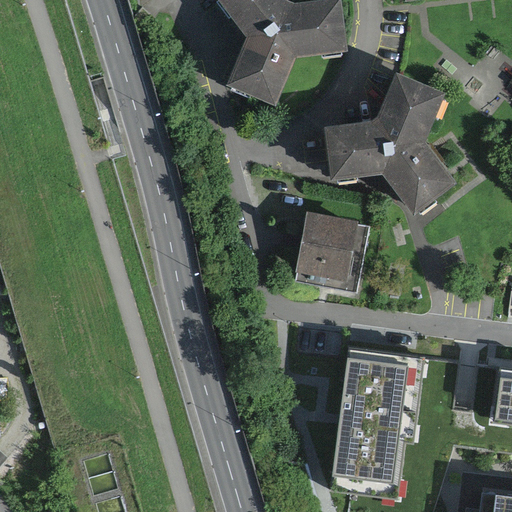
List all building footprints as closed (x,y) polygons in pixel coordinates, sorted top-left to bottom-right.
[(341,9),(290,15),(279,0),(225,0),(218,6),(249,48),(230,97),(278,115),(296,67),(347,62),(341,9)] [(340,181),(387,174),(418,215),(460,184),(429,143),(449,97),(405,79),(385,126),(332,134),(340,181)] [(309,215),(298,272),(333,279),(331,289),(354,294),(367,226),(309,215)] [(412,349),(349,340),(333,465),(396,473),(412,349)] [(511,358),(501,357),(494,410),(511,411),(511,358)] [(496,483),(482,482),(479,509),(472,508),(472,511),(464,511),(463,511),(511,511),(511,482),(496,481),(496,483)]
